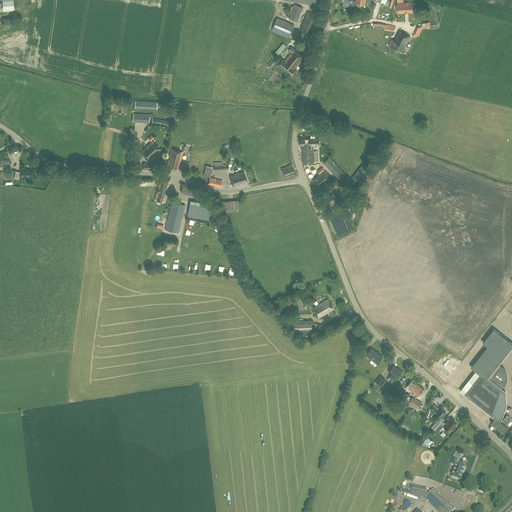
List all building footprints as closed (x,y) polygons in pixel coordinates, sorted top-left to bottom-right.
[(13,0),(6,0),(2,0),(3,11),(14,10),(13,0)] [(397,13),(415,12),(415,2),(403,2),(397,3),(397,13)] [(297,21),(302,7),(294,4),(289,18),(297,21)] [(310,37),(318,16),(308,12),(302,26),(299,33),(310,37)] [(289,37),(294,25),(277,18),(272,30),(289,37)] [(405,46),(410,36),(399,30),(394,40),(392,39),(388,45),(403,53),(406,46),(405,46)] [(295,68),(304,57),(292,46),(289,50),(291,52),(285,61),(282,58),(278,63),(292,75),(296,69),(295,68)] [(157,109),(157,101),(135,100),(135,108),(157,109)] [(153,118),(153,113),(149,113),(149,114),(133,113),(133,122),(149,123),(149,117),(153,118)] [(169,126),(170,118),(168,118),(167,120),(152,118),(152,123),(169,126)] [(115,126),(114,133),(124,136),(126,129),(115,126)] [(316,146),(319,146),(319,138),(300,139),(300,145),(302,144),(302,148),(303,148),(303,163),(314,162),(313,146),(316,146)] [(148,161),(161,150),(153,141),(140,152),(143,155),(145,153),(147,156),(145,157),(148,161)] [(179,169),(183,152),(171,149),(167,167),(179,169)] [(341,182),(347,176),(330,157),(324,163),(341,182)] [(0,170),(11,169),(10,159),(0,160),(0,170)] [(155,171),(156,164),(142,162),(141,169),(155,171)] [(214,170),(229,169),(228,165),(223,165),(223,162),(214,163),(214,170)] [(292,164),(280,168),(285,179),(297,174),(292,164)] [(211,177),(213,167),(206,165),(204,176),(211,177)] [(35,170),(21,167),(20,171),(16,171),(14,178),(19,179),(20,176),(33,178),(35,170)] [(320,189),(332,178),(324,170),(322,167),(317,171),(320,173),(312,180),(320,189)] [(354,180),(361,172),(356,168),(350,177),(354,180)] [(233,187),(248,183),(244,171),(230,176),(233,187)] [(221,187),(222,180),(210,177),(208,185),(221,187)] [(160,178),(154,200),(163,202),(163,201),(164,201),(170,180),(160,178)] [(183,186),(180,192),(188,195),(190,189),(183,186)] [(191,189),(189,194),(196,197),(197,196),(200,197),(201,193),(191,189)] [(190,200),(187,216),(210,221),(213,205),(194,200),(194,201),(190,200)] [(222,209),(238,208),(238,200),(221,201),(222,209)] [(172,203),(168,202),(167,207),(171,208),(165,229),(178,233),(185,205),(172,202),(172,203)] [(163,223),(163,221),(162,220),(162,219),(161,218),(160,217),(159,216),(157,216),(156,216),(154,216),(153,217),(152,217),(151,219),(150,220),(150,221),(150,222),(150,224),(151,225),(151,226),(152,227),(153,228),(155,228),(156,229),(158,229),(159,228),(160,227),(161,227),(162,225),(162,224),(163,223)] [(319,317),(334,309),(328,299),(313,308),(319,317)] [(294,331),(312,330),(312,320),(293,321),(294,331)] [(480,374),(465,394),(495,418),(497,416),(501,420),(506,405),(501,403),(505,392),(502,389),(506,385),(506,383),(507,381),(507,379),(508,377),(507,375),(507,372),(506,371),(505,369),(503,367),(502,366),(499,364),(511,347),(511,342),(494,329),(483,342),(488,346),(483,352),(482,351),(472,364),(473,365),(471,367),(480,374)] [(377,364),(383,357),(371,348),(369,351),(366,348),(361,353),(366,357),(367,355),(377,364)] [(401,371),(397,367),(397,368),(393,365),(388,371),(396,378),(401,371)] [(380,375),(376,381),(381,385),(385,380),(380,375)] [(407,386),(412,391),(417,384),(416,382),(417,381),(414,379),(413,380),(412,380),(411,379),(409,382),(410,383),(407,386)] [(417,384),(412,391),(414,393),(413,395),(416,398),(418,396),(424,389),(417,384)] [(406,400),(409,402),(409,403),(408,404),(416,409),(417,408),(418,408),(421,402),(412,397),(411,398),(409,396),(406,400)] [(441,406),(440,407),(439,408),(438,407),(437,406),(434,404),(430,408),(428,416),(430,418),(432,415),(438,421),(446,412),(443,410),(443,409),(443,408),(443,407),(442,406),(441,406)] [(495,418),(491,423),(503,432),(508,425),(507,425),(511,418),(511,417),(508,414),(502,421),(501,420),(497,416),(495,418)] [(446,423),(443,426),(446,428),(445,430),(448,433),(457,423),(455,421),(456,421),(453,418),(453,419),(451,417),(449,420),(448,420),(446,423)] [(453,457),(451,464),(456,466),(451,477),(460,480),(465,467),(456,463),(458,459),(453,457)] [(425,498),(439,511),(451,511),(455,509),(450,505),(449,506),(438,495),(439,494),(434,489),(431,492),(425,498)] [(467,493),(464,492),(457,511),(458,511),(469,511),(475,496),(467,493)] [(408,499),(400,507),(405,511),(413,503),(408,499)]
